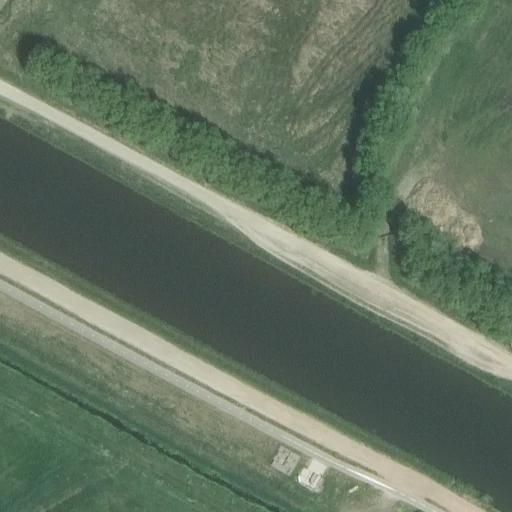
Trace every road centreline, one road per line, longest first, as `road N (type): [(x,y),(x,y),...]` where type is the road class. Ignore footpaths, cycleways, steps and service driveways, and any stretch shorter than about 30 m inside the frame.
road 1 (track): [(0,90),(511,371)]
road 2 (track): [(468,511),(0,260)]
